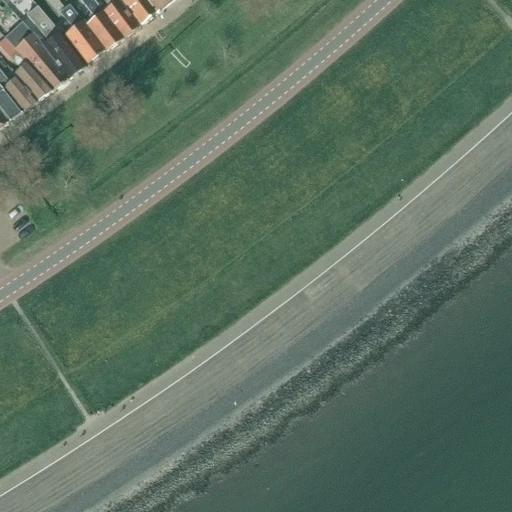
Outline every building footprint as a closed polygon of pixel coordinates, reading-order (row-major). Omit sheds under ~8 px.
[(124,40),(104,14),(93,0),(80,0),(96,20),(88,26),(107,54),(124,40)] [(103,0),(111,9),(104,14),(124,40),(140,28),(119,0),(103,0)] [(158,14),(146,0),(123,0),(143,26),(158,14)] [(146,0),(158,14),(175,0),(146,0)] [(105,51),(88,26),(84,20),(71,7),(62,14),(75,30),(67,36),(88,64),(105,51)] [(70,80),(45,47),(10,8),(0,16),(0,17),(7,25),(8,24),(27,45),(19,52),(21,55),(55,92),(70,80)] [(45,47),(70,80),(86,68),(62,36),(63,35),(40,8),(28,17),(50,43),(45,47)] [(39,103),(55,92),(21,55),(14,60),(23,71),(17,76),(20,80),(39,103)] [(0,68),(0,85),(6,92),(7,91),(25,114),(39,103),(20,80),(13,86),(0,68)] [(0,109),(11,125),(25,114),(7,91),(6,92),(0,85),(0,96),(0,97),(0,109)] [(0,132),(11,125),(0,109),(0,132)]
